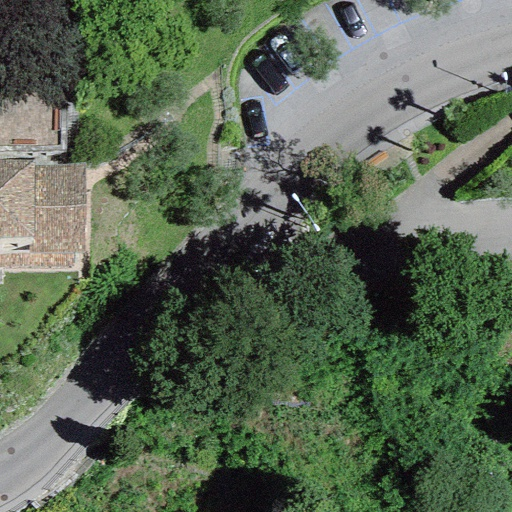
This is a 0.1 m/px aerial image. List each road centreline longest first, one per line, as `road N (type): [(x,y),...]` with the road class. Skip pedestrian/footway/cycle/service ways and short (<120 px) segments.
road 1 (residential): [(511,51),(461,60),(375,103),(264,197),(192,278)]
road 2 (residential): [(192,278),(303,273),(413,238),(511,230)]
road 3 (residential): [(192,278),(0,472)]
